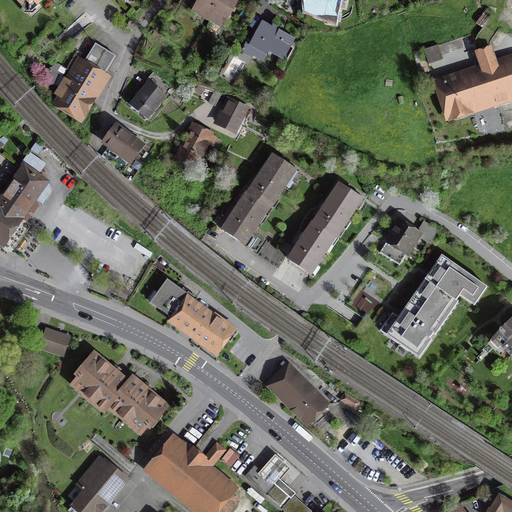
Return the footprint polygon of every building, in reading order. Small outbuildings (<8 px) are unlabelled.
[(209,17),(218,0),(198,0),(194,9),(209,17)] [(231,0),(218,0),(209,17),(224,26),(237,3),(231,0)] [(307,0),(305,10),(325,19),(326,16),(336,19),(340,0),(307,0)] [(492,14),(486,9),(476,23),(482,28),(492,14)] [(279,31),(262,22),(249,46),(266,56),(268,52),(283,60),(295,39),(279,31)] [(66,79),(60,87),(56,95),(62,99),(59,105),(78,117),(115,56),(95,44),(72,82),(66,79)] [(438,45),(424,50),(429,64),(443,60),(438,45)] [(484,72),(439,86),(448,113),(495,98),(495,99),(511,93),(511,62),(496,68),(490,49),(478,53),(484,72)] [(83,55),(77,52),(67,69),(72,72),(83,55)] [(60,87),(66,79),(50,69),(45,78),(60,87)] [(175,90),(153,73),(146,82),(149,84),(145,90),(143,89),(132,103),(133,104),(131,107),(147,120),(169,93),(171,95),(175,90)] [(221,94),(214,91),(209,103),(215,106),(221,94)] [(248,107),(230,98),(226,107),(218,123),(232,130),(236,132),(248,107)] [(136,141),(116,126),(104,143),(130,162),(142,146),(139,144),(141,142),(137,139),(136,141)] [(221,140),(215,136),(195,126),(178,159),(193,167),(206,141),(212,144),(217,147),(221,140)] [(252,233),(269,207),(271,208),(296,170),(273,155),(254,184),(248,193),(247,192),(241,202),(222,230),(256,253),(264,241),(252,233)] [(51,187),(37,176),(45,166),(31,156),(0,196),(0,249),(2,251),(51,187)] [(313,220),(307,230),(288,259),(311,274),(335,237),(336,238),(362,199),(339,184),(321,212),(315,221),(313,220)] [(418,234),(398,222),(380,253),(399,265),(405,256),(403,255),(405,252),(407,253),(418,234)] [(286,255),(267,242),(258,255),(277,267),(286,255)] [(487,287),(448,260),(405,321),(392,313),(380,331),(419,358),(432,340),(430,338),(433,334),(435,335),(459,302),(456,300),(460,295),(474,305),(487,287)] [(167,280),(151,302),(217,350),(233,328),(167,280)] [(511,318),(494,337),(511,354),(511,353),(511,318)] [(69,337),(47,329),(40,348),(63,355),(69,337)] [(133,378),(129,383),(115,372),(94,354),(84,366),(87,369),(72,386),(82,393),(104,412),(109,407),(141,433),(155,416),(158,419),(168,407),(144,387),(133,378)] [(324,406),(284,367),(269,383),(309,422),(324,406)] [(362,406),(345,394),(340,402),(356,413),(362,406)] [(187,457),(171,444),(152,466),(207,511),(212,511),(229,492),(206,473),(224,451),(216,444),(205,459),(193,449),(187,457)] [(230,449),(221,459),(226,464),(235,453),(230,449)] [(284,511),(311,511),(312,511),(293,496),(296,493),(281,481),(290,470),(274,456),(260,472),(254,467),(246,477),(282,508),(281,509),(284,511)] [(106,463),(99,457),(77,485),(84,491),(71,506),(78,511),(102,511),(106,507),(104,506),(127,478),(107,461),(106,463)] [(511,511),(511,500),(502,494),(490,511),(511,511)]
